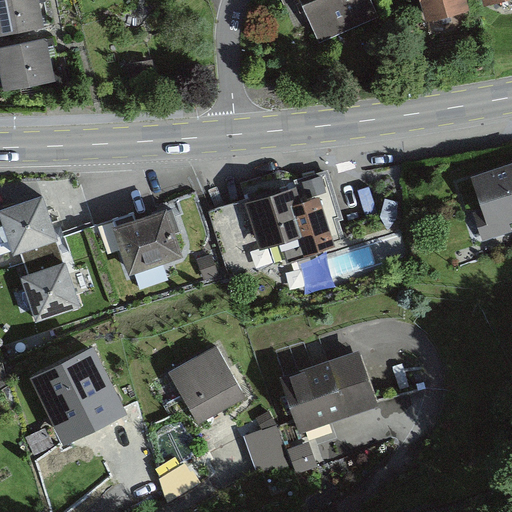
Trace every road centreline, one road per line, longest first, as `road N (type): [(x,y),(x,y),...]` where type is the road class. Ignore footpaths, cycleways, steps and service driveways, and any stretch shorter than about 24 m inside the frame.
road 1 (secondary): [(235,134),(511,97)]
road 2 (secondary): [(0,148),(235,134)]
road 3 (residential): [(235,134),(227,54),(237,0)]
